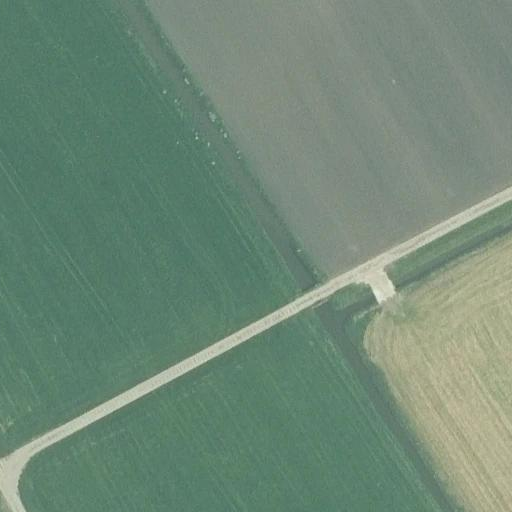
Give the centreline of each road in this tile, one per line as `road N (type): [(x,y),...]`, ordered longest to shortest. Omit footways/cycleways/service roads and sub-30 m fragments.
road 1 (track): [(337,286),(0,468)]
road 2 (track): [(337,286),(511,195)]
